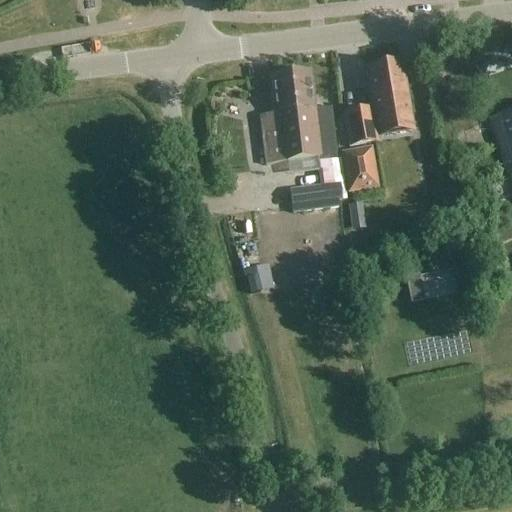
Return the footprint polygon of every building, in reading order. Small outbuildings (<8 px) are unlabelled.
[(422,208),(417,184),(417,183),(419,183),(409,125),(399,65),(368,70),(371,87),(367,87),(371,113),(344,118),(350,148),(374,144),(382,191),(396,189),(397,195),(395,195),(398,212),(422,208)] [(310,75),(268,80),(268,82),(271,103),(270,104),(270,112),(272,113),(273,117),(273,118),(275,129),(278,158),(317,153),(312,112),(315,111),(311,75),(310,75)] [(329,110),(315,111),(312,112),(317,153),(278,158),(275,129),(261,131),(266,168),(336,160),(329,110)] [(511,113),(487,122),(499,155),(499,156),(511,193),(511,113)] [(368,153),(343,157),(349,194),(351,193),(352,196),(363,195),(362,191),(374,189),(368,153)] [(245,185),(246,208),(256,208),(255,185),(245,185)] [(289,193),(291,210),(341,204),(339,187),(289,193)] [(351,229),(365,227),(361,206),(347,209),(351,229)] [(257,279),(246,282),(246,283),(250,297),(261,294),(258,280),(257,279)] [(424,304),(423,296),(409,299),(410,307),(424,304)]
